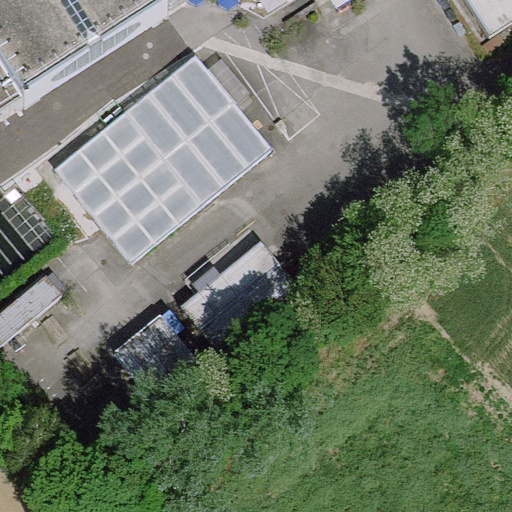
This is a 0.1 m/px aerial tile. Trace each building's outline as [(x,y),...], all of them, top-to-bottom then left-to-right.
[(0,0),(0,61),(31,111),(184,14),(174,0),(0,0)] [(404,0),(372,0),(382,14),(404,0)] [(474,22),(460,0),(435,0),(456,33),(474,22)] [(511,0),(464,0),(491,42),(511,28),(511,0)] [(490,79),(463,36),(445,48),(472,91),(490,79)] [(511,64),(511,38),(487,56),(499,74),(511,64)] [(211,74),(198,58),(56,172),(133,268),(275,154),(238,108),(231,99),(211,74)] [(0,61),(0,130),(31,111),(0,61)] [(225,62),(211,74),(238,108),(253,96),(225,62)] [(255,242),(187,298),(225,344),(293,289),(255,242)] [(165,313),(119,352),(158,399),(168,410),(214,371),(175,325),(165,313)]
